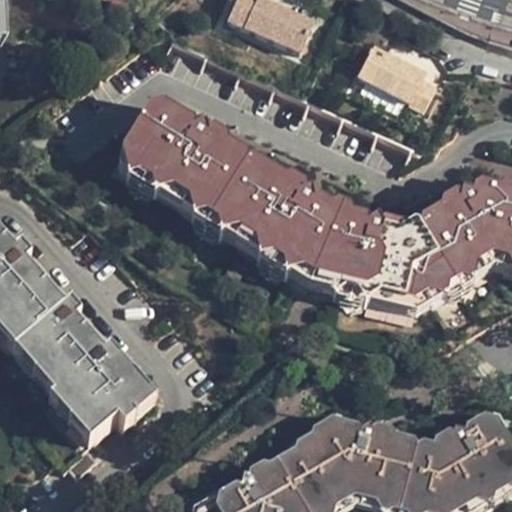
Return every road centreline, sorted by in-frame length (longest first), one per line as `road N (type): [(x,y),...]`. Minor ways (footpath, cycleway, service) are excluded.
road 1 (residential): [(0,205),(186,399),(56,511)]
road 2 (residential): [(511,68),(474,60),(368,0)]
